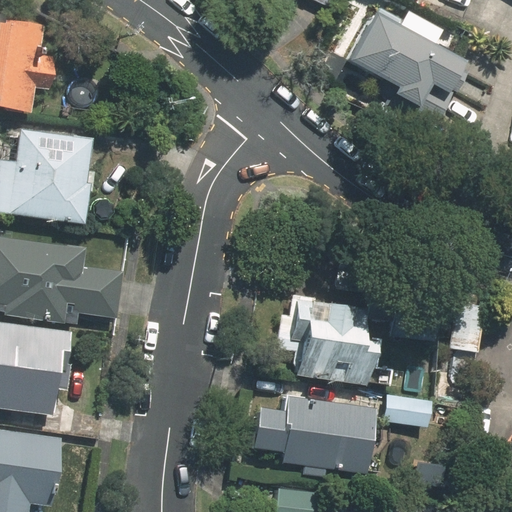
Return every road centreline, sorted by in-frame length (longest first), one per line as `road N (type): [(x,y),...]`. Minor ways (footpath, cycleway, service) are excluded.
road 1 (residential): [(266,106),(208,197),(165,452),(163,511)]
road 2 (residential): [(266,106),(346,173),(411,213),(511,251)]
road 3 (residential): [(140,0),(266,106)]
